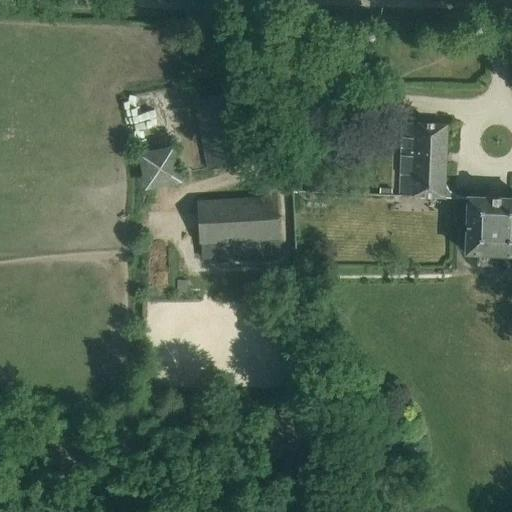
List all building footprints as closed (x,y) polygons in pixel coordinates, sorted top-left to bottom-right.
[(197,100),(211,170),(261,160),(246,90),(197,100)] [(447,198),(449,125),(402,123),(398,195),(447,198)] [(175,145),(138,153),(146,190),(183,183),(175,145)] [(280,229),(276,192),(196,201),(200,245),(202,245),(202,260),(281,254),(280,241),(280,229)] [(511,197),(467,196),(464,254),(511,256),(511,197)]
